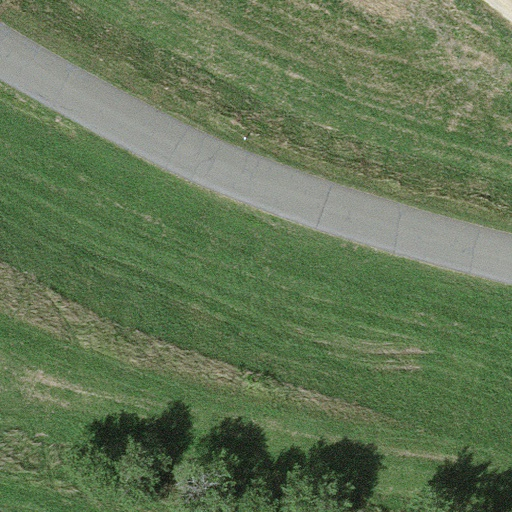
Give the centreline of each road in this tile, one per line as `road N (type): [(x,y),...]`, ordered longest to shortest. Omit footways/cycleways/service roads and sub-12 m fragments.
road 1 (unclassified): [(511,264),(218,169),(0,55)]
road 2 (track): [(0,412),(478,511)]
